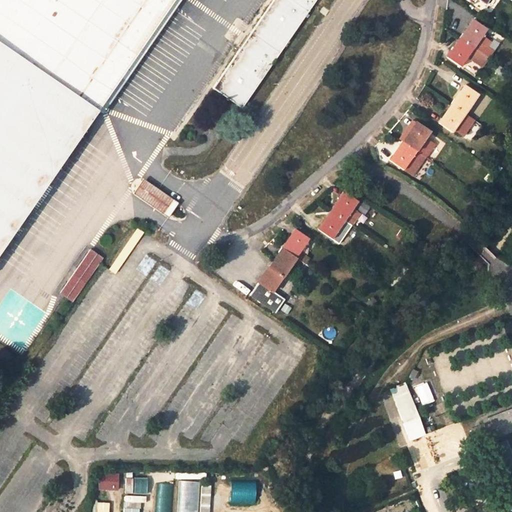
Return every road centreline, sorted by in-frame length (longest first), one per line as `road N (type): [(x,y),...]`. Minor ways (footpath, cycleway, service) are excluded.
road 1 (residential): [(429,20),(421,64),(388,117),(303,195),(249,235),(226,241),(192,203)]
road 2 (residential): [(355,0),(227,189),(192,203)]
road 3 (unknown): [(0,295),(115,201),(133,201),(187,230)]
road 4 (residential): [(492,511),(474,465),(460,458),(431,469),(439,511)]
